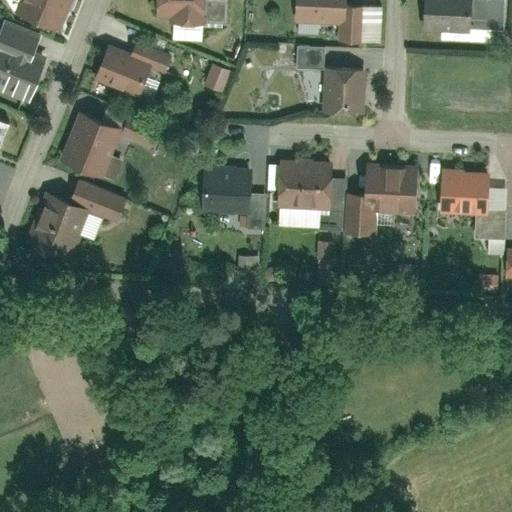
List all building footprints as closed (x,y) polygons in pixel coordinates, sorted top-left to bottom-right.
[(48,0),(6,0),(6,1),(16,5),(13,13),(39,23),(48,0)] [(208,0),(159,0),(159,21),(208,23),(208,0)] [(295,0),(295,24),(339,25),(339,42),(382,42),(382,4),(355,3),(355,0),(295,0)] [(503,0),(424,0),(423,29),(474,31),(474,28),(502,29),(503,0)] [(43,35),(6,20),(0,34),(0,90),(29,102),(47,58),(36,53),(43,35)] [(143,98),(155,66),(168,72),(175,56),(139,41),(133,55),(109,45),(95,79),(143,98)] [(327,47),(296,46),(295,67),(326,69),(325,109),(370,111),(372,68),(326,67),(327,47)] [(234,67),(215,60),(206,84),(225,91),(234,67)] [(107,177),(126,128),(83,111),(64,161),(107,177)] [(0,145),(10,120),(0,115),(0,145)] [(134,140),(157,149),(165,129),(141,120),(134,140)] [(336,164),(281,161),(279,206),(334,209),(336,164)] [(421,165),(370,162),(368,191),(348,189),(345,234),(367,235),(369,206),(418,209),(421,165)] [(248,197),(249,167),(204,166),(204,211),(249,211),(248,232),(267,233),(267,197),(248,197)] [(493,189),(493,170),(443,169),(442,213),(477,214),(476,238),(507,239),(508,189),(493,189)] [(70,201),(49,193),(31,240),(75,257),(92,214),(121,225),(131,199),(78,179),(70,201)] [(491,288),(493,274),(481,272),(479,286),(491,288)]
